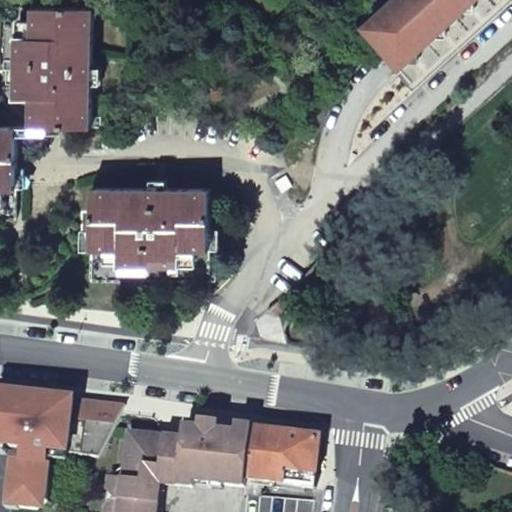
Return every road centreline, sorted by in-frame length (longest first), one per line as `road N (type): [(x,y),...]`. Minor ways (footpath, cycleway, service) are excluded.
road 1 (residential): [(266,269),(511,30)]
road 2 (residential): [(266,269),(273,218),(259,179),(213,159),(48,168)]
road 3 (secondary): [(199,377),(0,349)]
road 4 (secondary): [(366,406),(199,377)]
road 5 (residential): [(199,377),(224,309),(266,269)]
